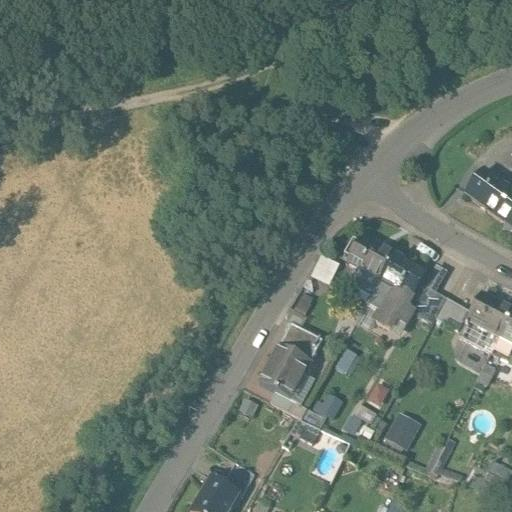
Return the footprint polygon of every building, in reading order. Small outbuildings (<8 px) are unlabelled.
[(511,203),(511,202),(484,182),(467,205),(495,227),(511,203)] [(511,203),(495,227),(511,238),(511,203)] [(393,263),(361,245),(346,273),(357,279),(340,308),(362,320),(364,315),(393,263)] [(328,291),(339,269),(320,260),(309,282),(328,291)] [(393,263),(364,315),(377,322),(374,327),(375,331),(387,338),(392,337),(396,330),(405,335),(414,319),(407,316),(426,282),(393,263)] [(292,316),(313,324),(322,301),(301,293),(292,316)] [(511,323),(511,317),(481,302),(459,344),(492,361),(500,346),(511,323)] [(511,323),(500,346),(511,352),(511,323)] [(323,350),(291,332),(286,341),(287,342),(291,349),(286,357),(311,371),(323,350)] [(286,357),(279,353),(258,389),(275,399),(290,408),(311,371),(286,357)] [(329,425),(343,405),(326,393),(312,413),(329,425)] [(290,408),(275,399),(269,409),(301,426),(306,417),(290,408)] [(383,442),(406,454),(420,427),(397,415),(383,442)] [(254,483),(235,472),(223,493),(238,501),(242,503),(254,483)] [(223,493),(210,486),(195,511),(231,511),(238,501),(223,493)]
